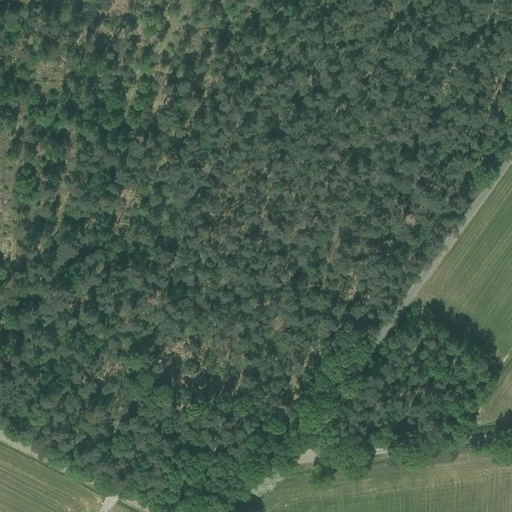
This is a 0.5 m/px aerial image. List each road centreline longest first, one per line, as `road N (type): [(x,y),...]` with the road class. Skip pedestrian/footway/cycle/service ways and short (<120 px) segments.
road 1 (unclassified): [(511,153),(309,436),(301,463)]
road 2 (unclassified): [(511,435),(301,463)]
road 3 (unclassified): [(0,431),(161,511)]
